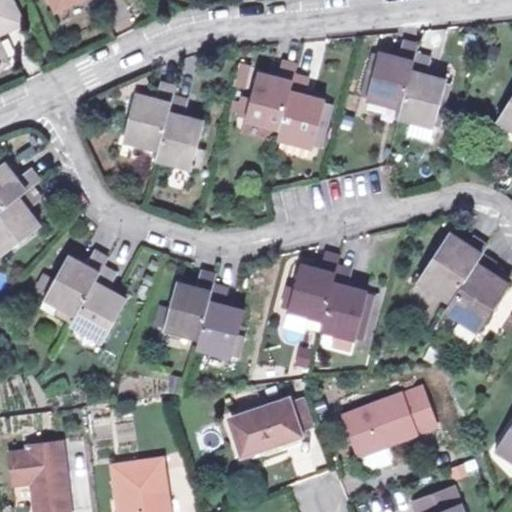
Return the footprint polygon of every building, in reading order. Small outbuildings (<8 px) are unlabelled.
[(9,0),(0,0),(0,62),(4,60),(0,52),(0,26),(18,19),(9,0)] [(365,107),(401,115),(412,66),(413,54),(397,50),(395,67),(374,61),(365,107)] [(245,117),(278,126),(291,79),(294,68),(277,65),(273,81),(256,76),(245,117)] [(412,66),(401,115),(398,128),(433,138),(444,87),(426,81),(429,69),(412,66)] [(129,137),(159,146),(174,93),(177,81),(163,77),(157,96),(141,92),(129,137)] [(291,79),(278,126),(275,141),(312,150),(325,104),(303,98),(308,83),(291,79)] [(189,95),(174,93),(159,146),(155,157),(192,167),(206,118),(185,112),(189,95)] [(511,94),(493,126),(511,137),(511,94)] [(0,168),(0,211),(39,185),(48,179),(44,171),(41,165),(28,174),(26,171),(17,157),(0,168)] [(39,185),(0,211),(0,235),(10,249),(47,223),(39,211),(36,207),(48,199),(39,185)] [(414,282),(444,302),(474,258),(481,246),(466,237),(459,247),(452,242),(445,237),(414,282)] [(47,285),(80,304),(104,258),(109,250),(94,241),(86,254),(82,252),(69,245),(47,285)] [(282,304),(316,313),(330,262),(333,253),(319,249),(314,265),(309,263),(295,259),(282,304)] [(118,265),(104,258),(80,304),(75,312),(103,327),(125,286),(115,280),(111,278),(118,265)] [(474,258),(444,302),(437,312),(468,334),(499,288),(491,283),(486,280),(492,271),(474,258)] [(345,266),(330,262),(316,313),(313,324),(347,333),(359,289),(348,286),(344,285),(341,285),(345,266)] [(164,319),(199,330),(213,282),(216,273),(202,270),(197,286),(192,284),(175,280),(164,319)] [(229,284),(213,282),(199,330),(195,341),(231,351),(245,305),(230,300),(225,299),(229,284)] [(379,441),(425,424),(411,384),(333,413),(348,453),(350,452),(379,441)] [(278,398),(290,429),(307,423),(294,392),(278,398)] [(292,431),(290,429),(278,398),(225,418),(237,451),(292,431)] [(511,434),(495,459),(511,470),(511,434)] [(29,511),(63,511),(55,440),(21,446),(22,451),(4,453),(8,481),(26,479),(29,511)] [(379,441),(350,452),(356,466),(384,456),(379,441)] [(316,475),(308,446),(289,452),(298,481),(316,475)] [(112,511),(161,511),(154,456),(106,462),(112,511)] [(456,511),(445,482),(407,495),(412,511),(456,511)]
